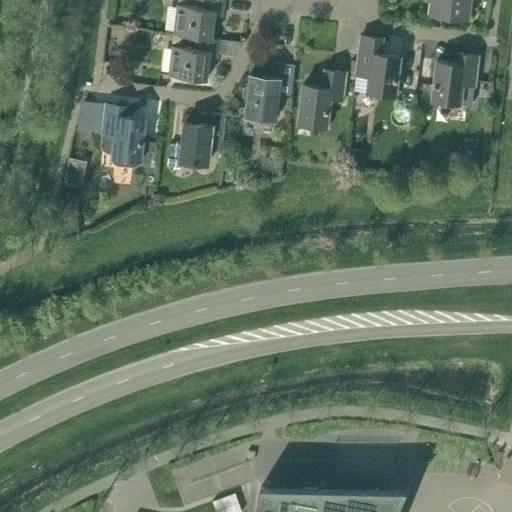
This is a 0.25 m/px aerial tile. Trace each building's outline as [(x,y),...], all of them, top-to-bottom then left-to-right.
[(195,36),(212,37),(215,15),(223,17),(224,0),(199,0),(199,6),(178,3),(174,33),(195,36)] [(431,0),(430,13),(469,19),(471,0),(431,0)] [(195,36),(174,33),(173,45),(194,47),(195,36)] [(362,34),(356,75),(370,76),(368,91),(395,95),(400,55),(381,53),(383,37),(362,34)] [(169,75),(207,79),(210,57),(218,58),(220,38),(212,37),(195,36),(194,47),(173,45),(169,75)] [(432,99),(460,103),(462,84),(474,85),(478,55),(458,52),(456,62),(438,59),(432,99)] [(245,116),(275,120),(279,93),(292,95),(295,64),(273,61),(271,75),(251,72),(245,116)] [(299,123),(326,126),(330,98),(342,100),(346,71),(326,68),(324,85),(304,83),(299,123)] [(140,161),(141,157),(145,117),(125,115),(126,105),(107,103),(103,134),(102,147),(102,148),(105,152),(109,153),(112,153),(112,159),(113,163),(118,166),(134,167),(139,165),(140,161)] [(170,143),(168,165),(180,166),(181,161),(208,164),(210,148),(222,149),(226,113),(213,112),(212,123),(185,121),(183,145),(170,143)] [(144,141),(143,150),(155,151),(156,142),(144,141)] [(349,161),(365,163),(366,151),(350,150),(349,161)] [(81,187),(84,178),(65,174),(63,183),(81,187)] [(164,203),(164,197),(164,195),(153,195),(153,199),(153,203),(164,203)] [(69,233),(82,231),(80,213),(68,214),(69,233)] [(378,489),(261,487),(256,511),(393,511),(402,489),(378,489)] [(216,494),(220,511),(223,511),(244,507),(240,488),(216,494)]
